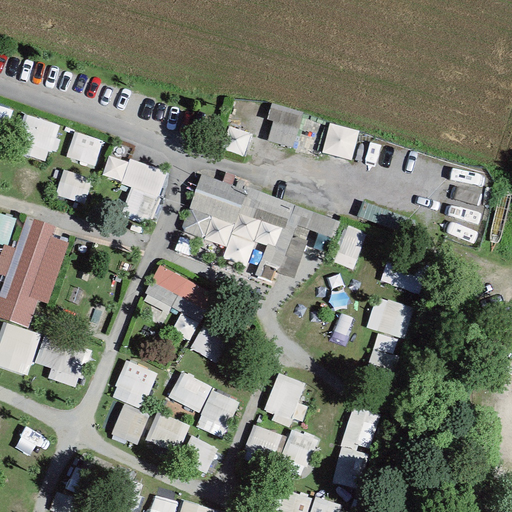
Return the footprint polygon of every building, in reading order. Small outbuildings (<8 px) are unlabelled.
[(0,101),(0,135),(7,137),(11,103),(0,101)] [(301,144),(304,105),(271,102),(268,141),(301,144)] [(17,149),(53,157),(61,120),(25,112),(17,149)] [(329,119),(324,150),(354,155),(359,124),(329,119)] [(226,147),(248,149),(250,127),(228,125),(226,147)] [(67,153),(95,163),(104,137),(76,127),(67,153)] [(110,151),(103,174),(131,182),(122,210),(153,219),(168,169),(110,151)] [(65,166),(55,190),(82,201),(92,177),(65,166)] [(246,192),(200,175),(188,208),(234,225),(238,214),(246,192)] [(248,188),(246,192),(238,214),(280,229),(285,231),(295,206),(248,188)] [(339,222),(295,206),(285,231),(280,229),(273,247),(265,244),(253,277),(272,284),(276,273),(293,279),(307,242),(304,241),(308,230),(333,239),(339,222)] [(0,210),(0,239),(8,243),(17,215),(0,210)] [(39,297),(49,300),(71,232),(26,218),(17,245),(4,241),(0,253),(0,272),(4,274),(0,287),(0,314),(30,324),(39,297)] [(359,263),(363,226),(342,223),(338,261),(359,263)] [(362,275),(391,284),(403,243),(374,234),(362,275)] [(382,292),(370,322),(405,335),(416,305),(382,292)] [(304,337),(336,353),(349,326),(317,311),(304,337)] [(208,317),(191,343),(216,359),(232,333),(208,317)] [(2,321),(0,333),(0,364),(32,369),(39,327),(2,321)] [(392,370),(399,333),(377,329),(370,365),(392,370)] [(89,347),(44,332),(33,364),(78,380),(89,347)] [(123,358),(115,395),(147,403),(156,365),(123,358)] [(182,367),(170,394),(200,408),(212,381),(182,367)] [(278,370),(266,411),(297,421),(309,379),(278,370)] [(212,384),(198,423),(226,433),(240,394),(212,384)] [(112,431),(137,442),(151,411),(127,400),(112,431)] [(360,486),(380,415),(352,407),(333,478),(360,486)] [(0,433),(4,435),(10,413),(0,409),(0,433)] [(161,409),(149,437),(179,451),(191,422),(161,409)] [(274,457),(284,432),(255,420),(245,446),(274,457)] [(298,426),(284,455),(305,465),(318,437),(298,426)] [(194,431),(183,457),(209,469),(220,443),(194,431)] [(52,506),(63,511),(78,511),(87,494),(84,492),(94,472),(73,462),(52,506)] [(284,484),(271,511),(306,511),(314,496),(284,484)] [(319,493),(309,511),(356,511),(357,511),(319,493)] [(180,511),(225,511),(226,507),(183,498),(180,511)]
